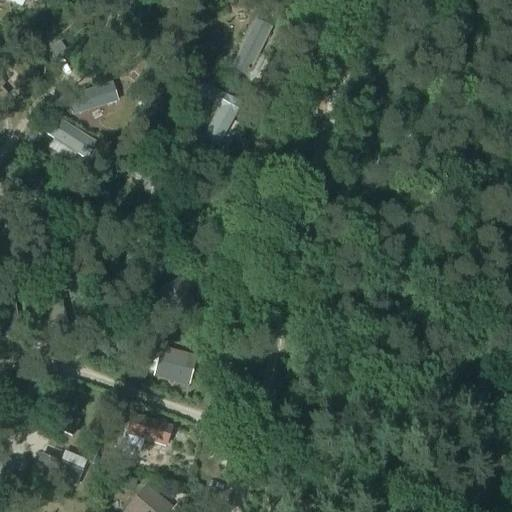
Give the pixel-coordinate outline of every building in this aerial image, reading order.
[(238,0),(237,10),(252,12),(254,0),(238,0)] [(272,29),(255,20),(230,69),(248,78),(272,29)] [(60,42),(48,49),(53,57),(65,51),(60,42)] [(111,85),(67,98),(73,116),(117,102),(111,85)] [(203,85),(196,97),(221,112),(203,141),(217,149),(241,108),(228,99),(203,85)] [(56,118),(46,134),(85,158),(95,143),(56,118)] [(136,160),(128,174),(163,194),(171,180),(136,160)] [(181,279),(156,292),(176,331),(204,317),(198,305),(195,306),(181,279)] [(12,290),(0,291),(0,330),(1,338),(19,335),(12,290)] [(67,290),(47,322),(59,329),(79,297),(67,290)] [(197,358),(161,348),(153,379),(188,389),(197,358)] [(209,367),(203,382),(214,386),(219,371),(209,367)] [(41,389),(36,401),(44,404),(49,393),(41,389)] [(40,405),(34,420),(72,437),(79,422),(40,405)] [(132,416),(125,436),(166,449),(173,428),(132,416)] [(89,450),(84,455),(91,463),(96,459),(89,450)] [(103,454),(101,462),(113,466),(115,458),(103,454)] [(9,460),(0,462),(0,509),(18,506),(9,460)] [(56,461),(52,473),(82,483),(85,471),(56,461)] [(169,511),(172,509),(146,486),(124,511),(169,511)]
